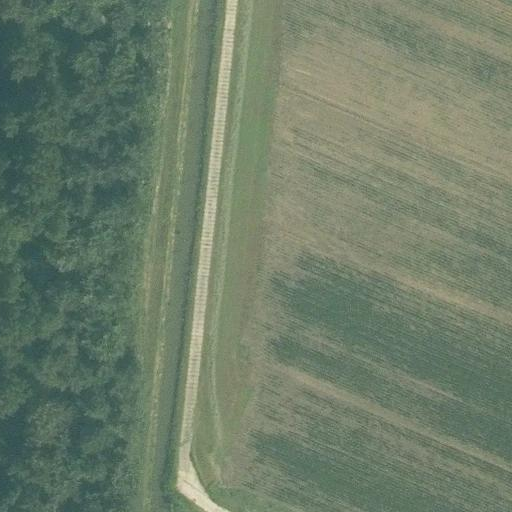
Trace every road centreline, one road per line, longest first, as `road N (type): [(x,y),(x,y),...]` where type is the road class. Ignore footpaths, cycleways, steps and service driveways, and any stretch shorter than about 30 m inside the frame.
road 1 (track): [(235,0),(185,445),(190,484),(211,511)]
road 2 (unknown): [(173,0),(180,31),(137,511)]
